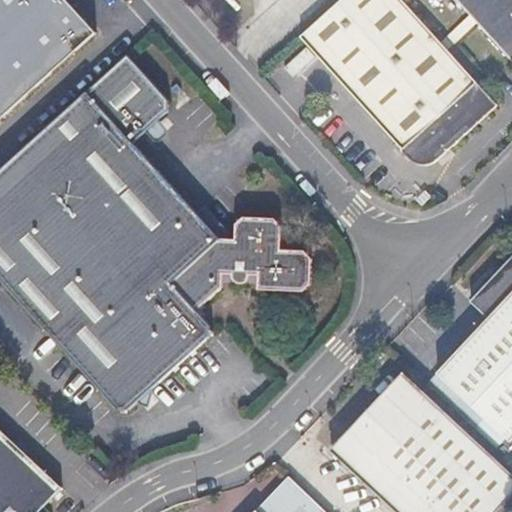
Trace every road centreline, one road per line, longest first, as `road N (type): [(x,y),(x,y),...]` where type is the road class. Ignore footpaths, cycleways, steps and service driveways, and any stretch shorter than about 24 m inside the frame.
road 1 (unclassified): [(408,277),(266,431),(111,511)]
road 2 (unclassified): [(408,277),(163,0)]
road 3 (unclassified): [(511,174),(408,277)]
road 4 (unknown): [(266,431),(368,511)]
